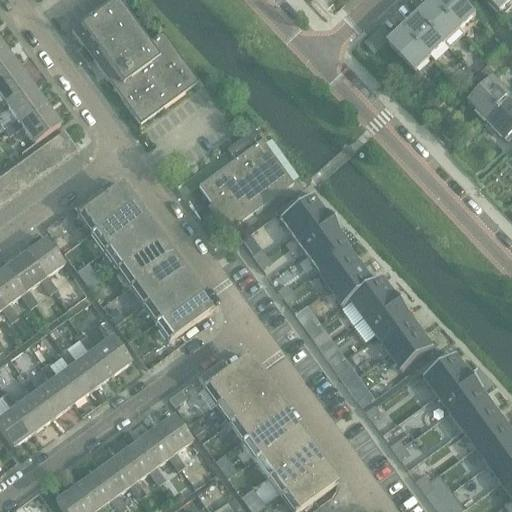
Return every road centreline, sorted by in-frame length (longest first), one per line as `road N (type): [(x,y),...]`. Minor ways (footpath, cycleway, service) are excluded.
road 1 (residential): [(0,498),(251,319)]
road 2 (unclassified): [(511,268),(316,59)]
road 3 (residential): [(251,319),(121,141)]
road 4 (residential): [(377,494),(251,319)]
road 5 (residential): [(121,141),(8,0)]
road 6 (residential): [(0,231),(121,141)]
